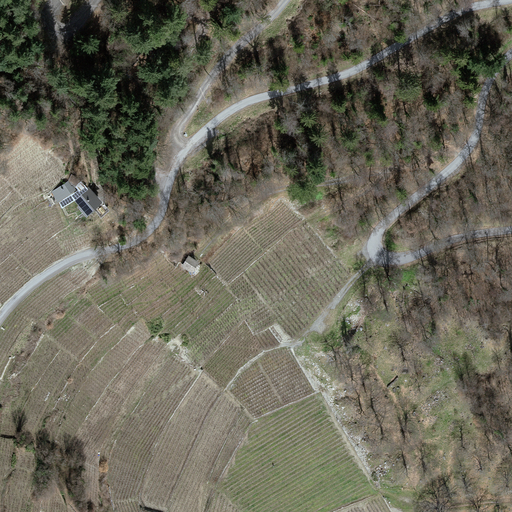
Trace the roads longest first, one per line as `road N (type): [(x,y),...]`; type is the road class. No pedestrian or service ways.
road 1 (unclassified): [(511,229),(401,258),(381,257),(375,246),(385,221),(469,146),(485,87),(511,53)]
road 2 (unclassified): [(508,0),(456,13),(350,72),(241,104),(188,145)]
road 3 (residential): [(188,145),(151,228),(50,272),(0,319)]
road 4 (track): [(188,145),(178,126),(285,0)]
